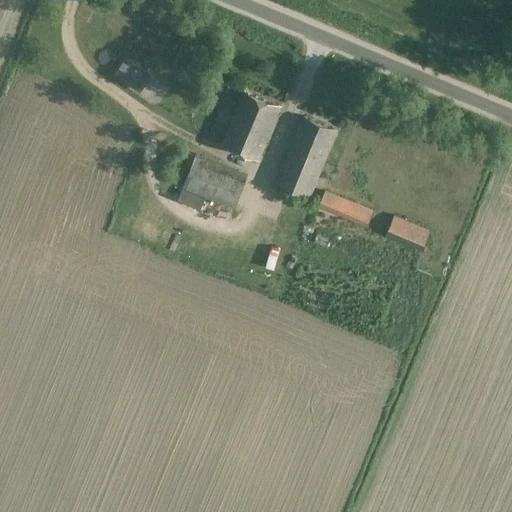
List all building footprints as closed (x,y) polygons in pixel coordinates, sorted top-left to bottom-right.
[(147,77),(121,60),(112,73),(138,91),(147,77)] [(137,92),(151,102),(158,93),(144,82),(137,92)] [(222,144),(259,159),(281,106),(243,91),(222,144)] [(304,115),(277,182),(310,195),(337,128),(304,115)] [(176,161),(169,177),(180,182),(187,166),(184,165),(176,161)] [(374,210),(325,190),(318,207),(367,227),(374,210)] [(432,230),(394,214),(385,236),(422,252),(432,230)]
